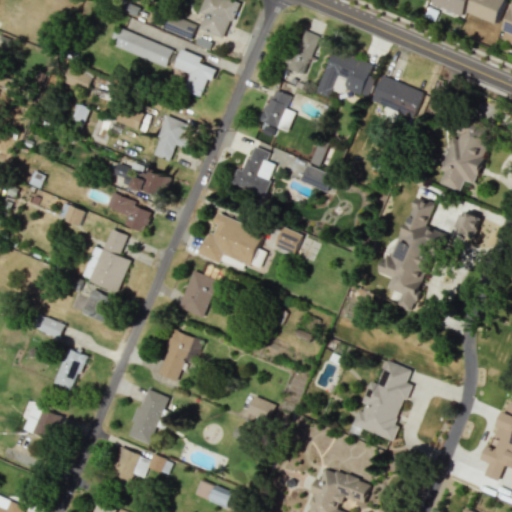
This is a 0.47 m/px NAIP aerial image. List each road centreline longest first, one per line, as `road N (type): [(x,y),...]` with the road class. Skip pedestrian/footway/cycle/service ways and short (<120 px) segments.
road 1 (residential): [(58,511),(276,0)]
road 2 (residential): [(511,218),(467,339),(465,397),(418,511)]
road 3 (tertiary): [(511,84),(313,0)]
